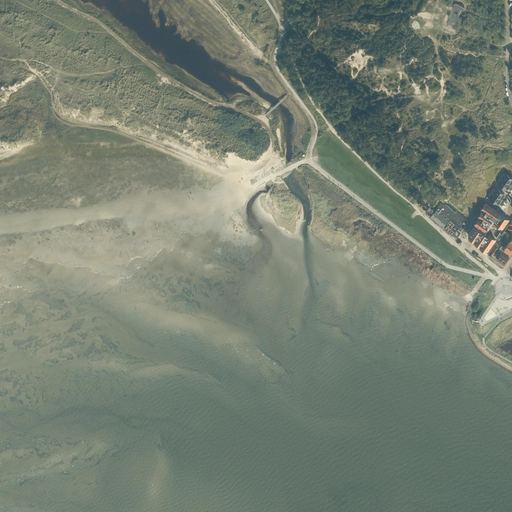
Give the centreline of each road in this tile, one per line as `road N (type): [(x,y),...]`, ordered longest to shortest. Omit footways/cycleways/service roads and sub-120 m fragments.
road 1 (track): [(248,188),(273,147),(265,125),(196,95),(95,20),(52,0)]
road 2 (track): [(310,162),(254,187),(178,204),(0,220)]
